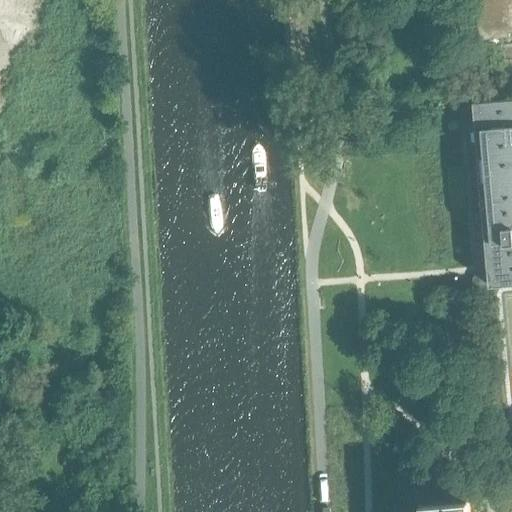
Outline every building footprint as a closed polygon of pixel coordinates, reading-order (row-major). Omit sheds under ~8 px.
[(511,0),(476,0),(479,37),(510,34),(510,30),(511,29),(511,0)] [(384,32),(356,34),(359,70),(387,68),(384,32)] [(489,273),(490,285),(493,285),(511,282),(511,97),(474,101),(475,103),(481,103),(482,111),(475,111),(487,251),(494,251),(495,267),(489,268),(489,273)] [(459,115),(458,106),(447,107),(448,116),(459,115)] [(490,285),(489,273),(479,274),(478,274),(476,275),(475,275),(475,276),(474,277),(473,279),(473,280),(473,281),(473,282),(474,283),(475,284),(476,285),(477,286),(478,286),(479,286),(490,285)] [(424,500),(424,511),(471,511),(470,496),(424,500)]
